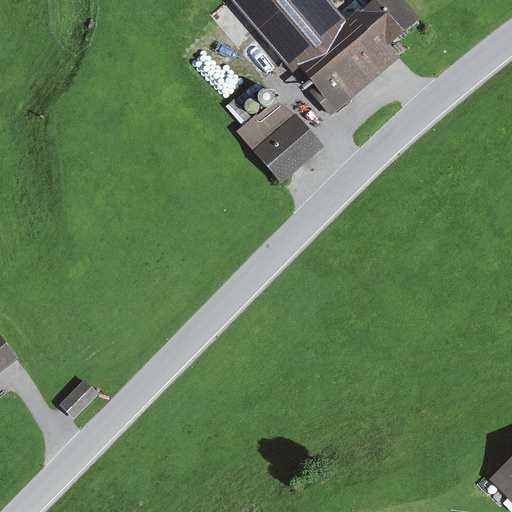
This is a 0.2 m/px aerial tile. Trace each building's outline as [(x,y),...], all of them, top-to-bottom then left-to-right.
[(232,0),(329,121),(403,62),(394,51),(425,25),(404,0),(380,0),(356,19),(340,0),(232,0)] [(239,140),(279,186),(323,148),(283,102),(239,140)] [(0,337),(0,377),(20,362),(0,337)] [(84,382),(61,406),(75,421),(100,396),(84,382)] [(511,456),(490,475),(511,500),(511,456)]
